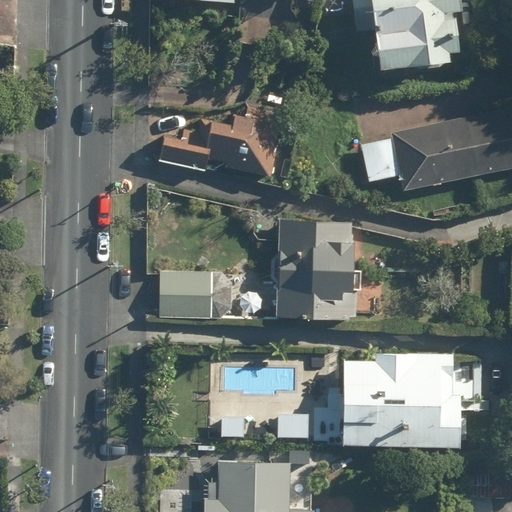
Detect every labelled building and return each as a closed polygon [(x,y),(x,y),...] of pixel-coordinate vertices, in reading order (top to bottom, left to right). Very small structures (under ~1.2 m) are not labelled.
[(349,0),(349,31),(366,31),(364,72),(441,74),(442,58),(446,58),(448,18),(453,19),(453,0),(349,0)] [(359,146),(367,182),(398,175),(402,194),(511,171),(511,108),(389,133),(391,139),(359,146)] [(160,140),(156,164),(203,172),(204,164),(220,166),(218,178),(267,187),(279,116),(240,109),(238,119),(227,117),(225,127),(199,123),(197,132),(179,129),(177,143),(160,140)] [(345,224),(273,222),(270,321),(353,324),(355,273),(344,272),(345,224)] [(207,275),(159,271),(156,315),(203,319),(207,275)] [(371,362),(337,360),(333,446),(454,452),(456,397),(449,396),(451,359),(371,355),(371,362)] [(241,438),(243,419),(277,422),(275,440),(304,443),(307,397),(220,391),(217,436),(241,438)] [(288,511),(291,468),(218,463),(215,505),(194,504),(193,511),(288,511)] [(511,471),(511,469),(463,466),(460,496),(510,500),(511,471)]
